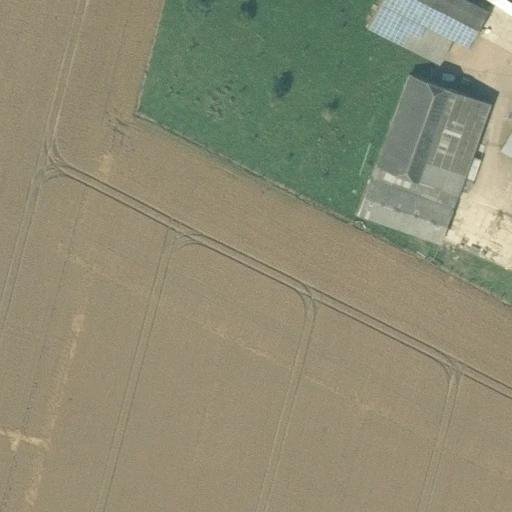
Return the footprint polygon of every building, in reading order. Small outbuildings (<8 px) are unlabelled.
[(488,10),(468,0),(380,0),(380,1),(452,37),(469,46),(488,10)] [(452,37),(380,1),(367,27),(438,63),(452,37)] [(489,102),(409,74),(377,165),(457,194),(489,102)] [(457,194),(377,165),(372,179),(452,207),(457,194)] [(372,179),(369,178),(356,214),(439,243),(452,207),(372,179)]
